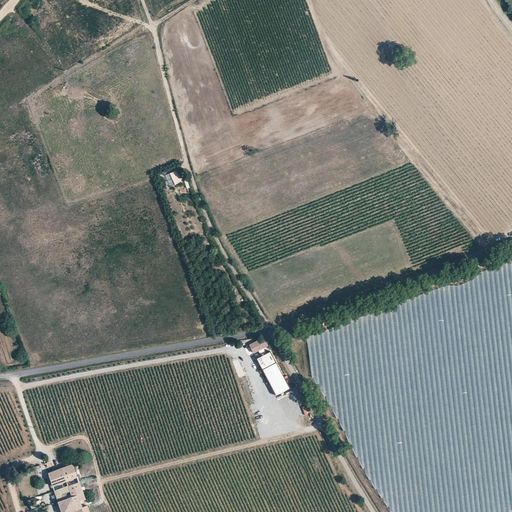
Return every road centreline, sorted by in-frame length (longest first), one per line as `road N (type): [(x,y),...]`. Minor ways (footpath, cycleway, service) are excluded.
road 1 (track): [(269,329),(203,207),(143,0)]
road 2 (tertiary): [(269,329),(0,377)]
road 3 (tertiary): [(511,250),(269,329)]
road 4 (unclassified): [(375,511),(269,329)]
